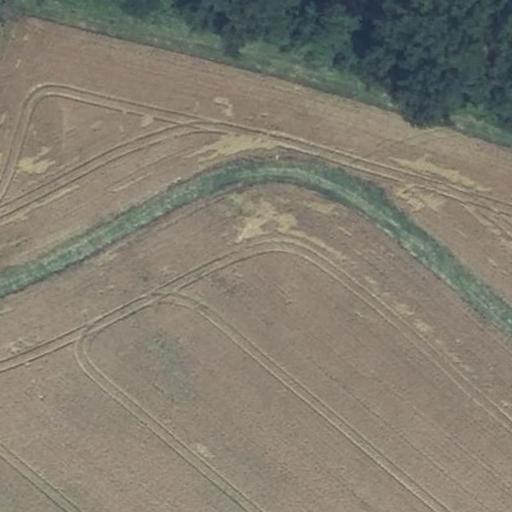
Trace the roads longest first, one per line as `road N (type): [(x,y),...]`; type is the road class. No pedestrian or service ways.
road 1 (track): [(0,286),(35,277),(200,186),(250,170),(315,173),(388,215),(511,325)]
road 2 (track): [(511,136),(299,69),(16,0)]
